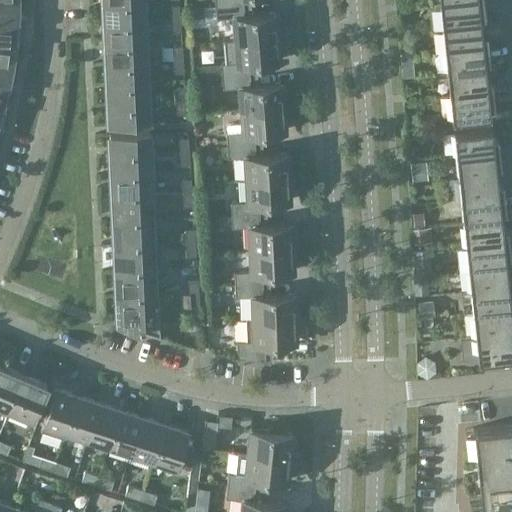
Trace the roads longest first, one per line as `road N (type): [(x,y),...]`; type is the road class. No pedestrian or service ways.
road 1 (unclassified): [(315,0),(339,400)]
road 2 (unclassified): [(375,399),(364,135),(349,0)]
road 3 (residential): [(0,319),(93,360),(207,394),(339,400)]
road 4 (residential): [(0,259),(42,139),(53,69),(51,0)]
road 5 (residential): [(375,399),(511,377)]
